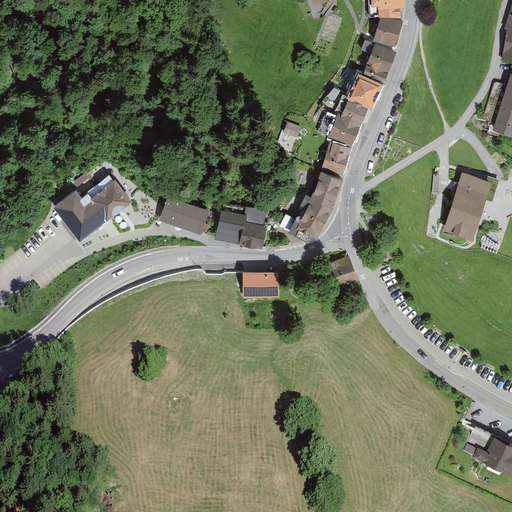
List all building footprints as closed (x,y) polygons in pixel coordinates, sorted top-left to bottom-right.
[(366,0),(367,4),(373,4),(374,17),(385,18),(396,20),(396,8),(400,8),(399,0),(366,0)] [(511,0),(503,29),(507,30),(504,61),(511,61),(511,0)] [(402,24),(383,18),(375,42),(394,48),(402,24)] [(390,56),(360,43),(357,53),(365,56),(358,74),(379,82),(390,56)] [(511,72),(509,72),(492,128),(511,134),(511,72)] [(377,84),(355,74),(354,74),(350,83),(346,81),(343,88),(347,90),(343,99),(344,100),(366,109),(367,109),(377,84)] [(363,109),(343,100),(336,119),(356,127),(363,109)] [(336,119),(333,118),(323,140),(348,148),(356,127),(336,119)] [(297,131),(282,126),(279,137),(293,142),(297,131)] [(347,150),(326,143),(316,171),(338,179),(347,150)] [(498,180),(462,169),(445,227),(473,235),(485,197),(492,199),(498,180)] [(327,175),(316,172),(307,198),(328,208),(338,179),(327,175)] [(77,185),(54,201),(81,237),(133,198),(115,175),(102,184),(92,192),(89,188),(82,192),(77,185)] [(209,212),(168,197),(159,220),(201,235),(209,212)] [(328,208),(306,198),(291,230),(313,240),(328,208)] [(246,216),(222,210),(216,238),(261,247),(265,225),(245,221),(246,216)] [(358,275),(349,254),(328,263),(337,284),(358,275)] [(277,267),(243,269),(243,273),(244,295),(278,293),(277,267)] [(511,441),(475,425),(463,448),(474,453),(473,456),(511,473),(511,441)]
